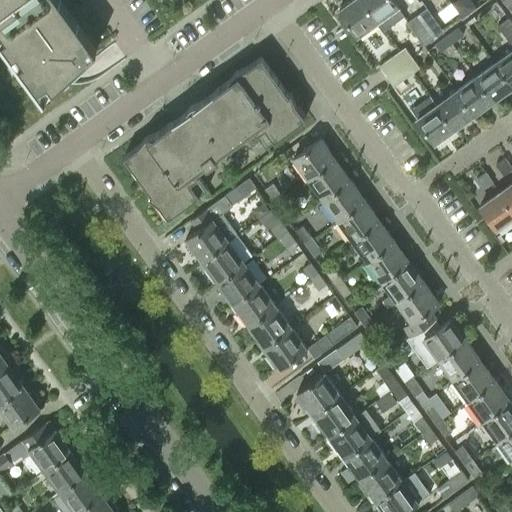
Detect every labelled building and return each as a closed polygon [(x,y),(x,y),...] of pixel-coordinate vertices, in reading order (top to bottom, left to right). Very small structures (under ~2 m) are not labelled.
[(0,0),(0,39),(43,99),(45,98),(44,97),(78,66),(96,48),(61,0),(0,0)] [(356,36),(378,21),(362,0),(351,0),(338,10),(356,36)] [(391,25),(405,15),(399,6),(394,0),(362,0),(378,21),(384,16),(391,25)] [(416,14),(433,38),(444,31),(427,7),(416,14)] [(406,21),(423,45),(433,38),(416,14),(406,21)] [(511,49),(495,62),(511,85),(511,24),(507,18),(497,26),(511,47),(511,49)] [(446,35),(452,43),(464,34),(458,27),(446,35)] [(435,43),(440,51),(452,43),(446,35),(435,43)] [(404,48),(400,51),(378,66),(385,76),(411,57),(404,48)] [(159,203),(168,216),(208,188),(196,172),(254,130),(266,146),(305,117),(295,103),(291,92),(288,94),(261,56),(247,66),(236,70),(229,79),(201,99),(191,103),(184,112),(156,132),(146,136),(139,145),(124,155),(151,193),(149,195),(159,203)] [(392,86),(413,71),(418,67),(411,57),(385,76),(392,86)] [(475,76),(493,100),(511,86),(511,85),(495,62),(475,76)] [(493,100),(475,76),(456,90),(473,114),(493,100)] [(473,114),(456,90),(437,104),(454,128),(473,114)] [(454,128),(437,104),(416,119),(433,143),(454,128)] [(292,157),(307,178),(335,159),(320,138),(292,157)] [(504,158),(495,164),(501,173),(511,168),(504,158)] [(323,200),(350,180),(335,159),(307,178),(323,200)] [(475,179),(481,187),(492,182),(485,172),(475,179)] [(224,195),(231,205),(256,187),(248,177),(224,195)] [(337,220),(365,200),(350,180),(323,200),(337,220)] [(265,187),(275,202),(283,196),(273,182),(265,187)] [(511,182),(500,191),(511,208),(511,182)] [(511,217),(511,208),(500,191),(479,206),(496,229),(511,217)] [(232,206),(231,205),(224,195),(190,220),(197,230),(185,239),(201,260),(228,240),(237,234),(222,213),(232,206)] [(275,202),(284,215),(292,209),(283,196),(275,202)] [(365,200),(337,220),(352,241),(380,221),(365,200)] [(271,224),(280,236),(288,230),(279,218),(271,224)] [(367,261),(394,242),(380,221),(352,241),(367,261)] [(294,229),(305,243),(313,237),(303,223),(294,229)] [(287,246),(294,241),(295,240),(288,230),(280,236),(287,246)] [(305,243),(314,256),(322,250),(313,237),(305,243)] [(228,240),(201,260),(217,282),(244,262),(228,240)] [(394,242),(367,261),(381,282),(409,262),(394,242)] [(244,262),(217,282),(232,303),(259,283),(244,262)] [(302,267),(311,279),(318,274),(309,262),(302,267)] [(387,308),(396,302),(423,282),(409,262),(381,282),(390,294),(381,300),(387,308)] [(324,270),(334,284),(343,278),(332,264),(324,270)] [(311,279),(318,289),(325,284),(318,274),(311,279)] [(334,284),(343,297),(352,291),(343,278),(334,284)] [(438,303),(423,282),(396,302),(410,322),(406,326),(412,334),(434,318),(429,310),(438,303)] [(248,325),(275,305),(259,283),(232,303),(248,325)] [(263,346),(291,327),(275,305),(248,325),(263,346)] [(353,311),(363,325),(372,319),(362,305),(353,311)] [(306,348),(314,359),(357,328),(350,318),(306,348)] [(363,325),(372,336),(380,331),(372,319),(363,325)] [(438,360),(465,340),(450,319),(423,338),(438,360)] [(306,348),(291,327),(263,346),(279,368),(306,348)] [(317,363),(324,372),(366,342),(359,332),(317,363)] [(465,340),(438,360),(453,380),(480,361),(465,340)] [(0,368),(9,363),(0,350),(0,368)] [(453,380),(467,400),(494,381),(480,361),(453,380)] [(0,401),(24,384),(9,363),(0,368),(0,401)] [(395,369),(405,383),(414,377),(403,363),(395,369)] [(312,414),(340,394),(324,372),(296,392),(312,414)] [(383,378),(391,390),(400,384),(391,372),(383,378)] [(405,383),(414,396),(422,390),(414,377),(405,383)] [(494,381),(467,400),(483,421),(510,402),(494,381)] [(24,384),(0,401),(0,409),(12,426),(40,406),(24,384)] [(398,400),(405,395),(407,394),(400,384),(391,390),(398,400)] [(389,391),(375,401),(383,412),(396,402),(389,391)] [(356,416),(355,415),(340,394),(312,414),(328,436),(356,416)] [(497,441),(511,430),(511,404),(510,402),(483,421),(497,441)] [(424,410),(434,424),(443,418),(433,404),(424,410)] [(372,438),(371,436),(380,429),(365,408),(355,415),(356,416),(328,436),(344,458),(372,438)] [(413,422),(421,433),(430,427),(422,415),(413,422)] [(434,424),(444,437),(452,430),(443,418),(434,424)] [(71,449),(55,427),(49,419),(4,452),(0,454),(0,469),(8,464),(9,466),(30,451),(43,469),(71,449)] [(430,444),(437,439),(438,438),(430,427),(421,433),(430,444)] [(511,461),(511,460),(511,430),(497,441),(511,461)] [(359,478),(387,458),(372,438),(344,458),(359,478)] [(472,458),(473,458),(463,444),(454,451),(464,464),(472,458)] [(43,469),(59,491),(87,470),(71,449),(43,469)] [(359,478),(375,500),(402,480),(387,458),(359,478)] [(464,464),(473,477),(481,471),(472,458),(464,464)] [(59,491),(73,511),(74,511),(102,492),(87,470),(59,491)] [(436,488),(443,497),(467,480),(460,470),(436,488)] [(0,497),(2,500),(11,493),(0,477),(0,497)] [(402,480),(375,500),(383,511),(403,511),(418,501),(402,480)] [(447,502),(454,511),(455,511),(479,495),(471,484),(447,502)] [(503,498),(493,485),(484,491),(494,504),(503,498)] [(116,511),(102,492),(74,511),(116,511)] [(511,511),(511,510),(503,498),(494,504),(499,511),(511,511)]
